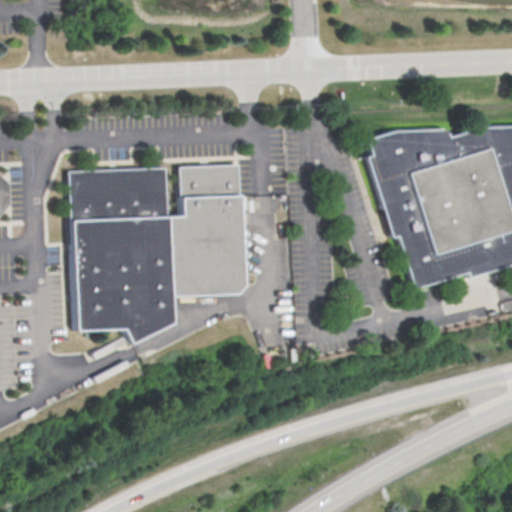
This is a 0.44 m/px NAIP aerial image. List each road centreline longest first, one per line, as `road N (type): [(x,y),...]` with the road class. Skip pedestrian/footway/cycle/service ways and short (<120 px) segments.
road 1 (residential): [(511,60),(0,81)]
road 2 (motorway): [(511,372),(284,433),(100,511)]
road 3 (motorway): [(511,402),(413,447),(302,511)]
